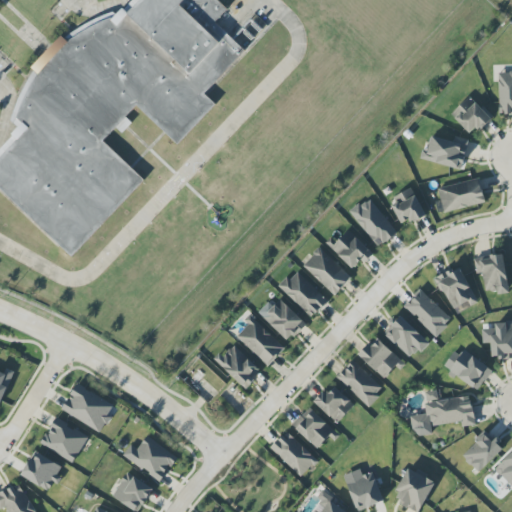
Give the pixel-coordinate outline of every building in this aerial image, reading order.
[(143,0),(217,0),(229,11),(216,23),(245,52),(206,95),(217,106),(178,147),(137,106),(104,142),(146,181),(73,259),(0,187),(0,159),(28,129),(17,120),(38,76),(71,40),(111,20),(118,28),(143,0)] [(511,114),(511,72),(498,72),(499,115),(511,114)] [(451,114),(471,136),(490,118),(470,96),(451,114)] [(469,140),(455,137),(454,142),(432,137),(429,152),(422,150),(420,160),(462,169),(469,140)] [(485,203),(480,179),(438,188),(444,213),(485,203)] [(425,216),(413,188),(390,199),(402,226),(425,216)] [(380,248),(398,232),(367,198),(350,214),(380,248)] [(374,254),(348,230),(333,248),(355,267),(361,261),(364,264),(374,254)] [(352,278),(320,248),(303,266),(335,296),(352,278)] [(509,291),(503,254),(474,259),(477,275),(483,274),(486,295),(509,291)] [(477,303),(460,267),(437,278),(452,310),(466,304),(468,308),(477,303)] [(312,318),(328,301),(298,272),(291,280),(287,277),(278,286),(312,318)] [(404,307),(436,337),(452,320),(420,290),(404,307)] [(260,314),(288,343),(306,325),(279,296),(260,314)] [(390,324),(394,327),(386,336),(411,357),(417,350),(422,354),(431,343),(398,315),(390,324)] [(268,366),(285,348),(252,318),(235,336),(268,366)] [(511,321),(496,323),(496,335),(491,335),(492,359),(511,358),(511,321)] [(386,380),(403,362),(377,338),(360,356),(386,380)] [(216,362),(246,389),(254,381),(252,378),(260,369),(233,344),(216,362)] [(460,356),(454,352),(443,368),(478,391),(492,369),(464,351),(460,356)] [(384,389),(353,360),(337,377),(368,407),(384,389)] [(0,405),(15,372),(6,368),(4,373),(0,370),(0,405)] [(62,411),(101,432),(116,406),(77,384),(62,411)] [(336,424),(355,407),(336,387),(328,395),(324,392),(315,401),(336,424)] [(471,396),(438,401),(437,390),(424,392),(427,414),(411,416),(412,429),(462,423),(462,427),(475,425),(471,396)] [(318,449),(335,432),(310,409),(293,426),(318,449)] [(75,463),(88,435),(55,419),(42,447),(75,463)] [(317,460),(287,432),(271,449),(301,477),(317,460)] [(505,449),(496,440),(493,442),(485,433),(462,455),(479,473),(505,449)] [(178,457),(147,436),(138,449),(131,445),(123,456),(161,482),(178,457)] [(22,475),(48,492),(54,483),(55,484),(64,469),(36,451),(22,475)] [(511,485),(511,452),(495,470),(511,485)] [(344,476),(357,511),(384,502),(373,472),(363,476),(361,469),(344,476)] [(397,503),(416,511),(420,511),(435,482),(408,469),(397,491),(402,494),(397,503)] [(140,511),(153,487),(126,473),(113,498),(139,511),(140,511)] [(36,511),(18,483),(0,494),(0,510),(0,511),(5,508),(8,511),(36,511)]
